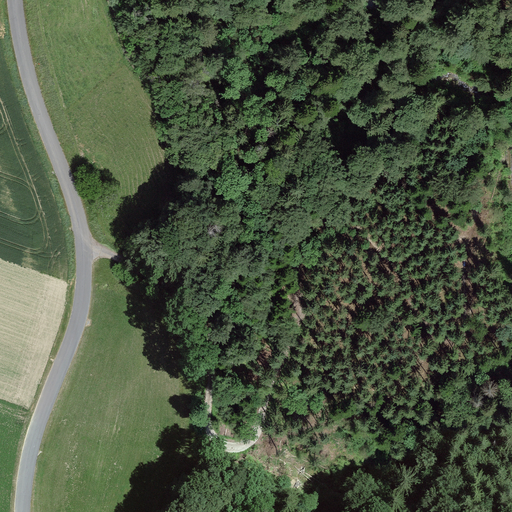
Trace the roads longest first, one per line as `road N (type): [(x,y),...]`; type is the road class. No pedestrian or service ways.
road 1 (unclassified): [(23,511),(40,414),(77,325),(84,247),(31,90),(14,0)]
road 2 (track): [(111,0),(131,58),(209,182),(229,234),(209,268),(171,276),(84,247)]
